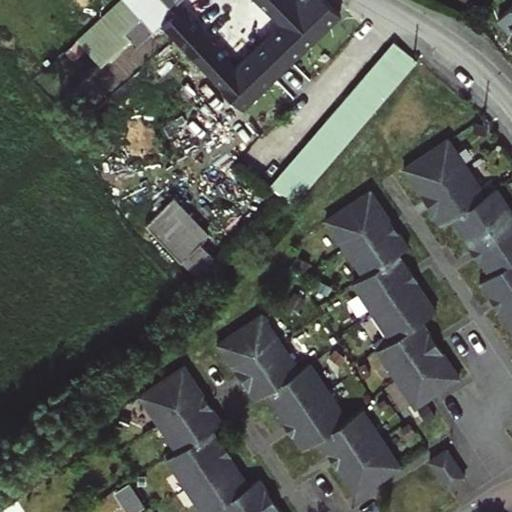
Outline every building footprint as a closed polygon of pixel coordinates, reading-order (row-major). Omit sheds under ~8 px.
[(238,67),(178,0),(121,0),(50,66),(71,90),(130,38),(124,31),(140,17),(153,30),(168,16),(181,30),(176,34),(240,106),(339,17),(324,0),(299,0),(298,1),(297,0),(262,0),(285,24),(238,67)] [(511,3),(503,13),(511,21),(511,3)] [(416,60),(394,41),(271,185),(292,203),(416,60)] [(449,137),(404,167),(424,197),(433,192),(436,197),(440,203),(432,209),(442,224),(453,217),(486,194),(449,137)] [(124,238),(159,277),(199,242),(237,209),(201,172),(163,204),(124,238)] [(511,210),(496,187),(486,194),(453,217),(472,246),(472,247),(481,241),(485,247),(488,253),(480,258),(480,259),(490,274),(511,259),(511,210)] [(326,219),(364,275),(398,253),(409,246),(398,231),(390,236),(386,231),(383,225),(391,219),(371,189),(326,219)] [(433,192),(424,197),(428,203),(436,197),(433,192)] [(436,197),(428,203),(432,209),(440,203),(436,197)] [(395,225),(391,219),(383,225),(386,231),(395,225)] [(395,225),(386,231),(390,236),(398,231),(395,225)] [(472,246),(470,247),(474,254),(476,252),(485,247),(481,241),(472,247),(472,246)] [(220,264),(199,242),(159,277),(178,298),(220,264)] [(488,253),(485,247),(476,252),(474,254),(479,260),(480,259),(480,258),(488,253)] [(398,253),(364,275),(353,282),(392,339),(422,319),(436,310),(417,281),(416,280),(408,285),(404,279),(400,274),(408,268),(408,267),(398,253)] [(511,259),(490,274),(480,281),(491,297),(499,291),(503,297),(511,290),(511,259)] [(414,273),(410,266),(408,267),(408,268),(400,274),(404,279),(408,285),(416,280),(417,281),(418,279),(414,273)] [(511,290),(503,297),(506,303),(498,308),(511,328),(511,290)] [(499,291),(491,297),(492,299),(494,302),(503,297),(499,291)] [(506,303),(503,297),(494,302),(496,305),(498,308),(506,303)] [(230,334),(218,342),(238,372),(246,367),(250,372),(254,378),(246,384),(256,399),(266,392),(300,369),(262,312),(230,334)] [(432,335),(422,319),(392,339),(378,349),(398,379),(418,366),(412,357),(428,346),(424,341),(432,335)] [(434,338),(432,335),(424,341),(428,346),(436,341),(434,338)] [(440,346),(438,344),(436,341),(428,346),(432,352),(440,346)] [(418,366),(398,379),(416,406),(460,377),(440,346),(432,352),(428,346),(412,357),(418,366)] [(300,369),(266,392),(285,421),(286,422),(294,416),(298,422),(302,427),(294,433),(294,434),(304,448),(319,438),(348,418),(310,362),(300,369)] [(185,364),(140,394),(177,450),(212,428),(222,421),(212,406),(204,411),(200,406),(196,400),(205,394),(185,364)] [(246,367),(238,372),(242,378),(250,372),(246,367)] [(250,372),(242,378),(246,384),(254,378),(250,372)] [(208,400),(205,394),(196,400),(200,406),(208,400)] [(212,406),(208,400),(200,406),(204,411),(212,406)] [(348,418),(319,438),(329,453),(337,448),(341,454),(345,459),(337,465),(357,495),(401,466),(363,408),(348,418)] [(298,422),(294,416),(286,422),(285,421),(283,422),(288,429),(298,422)] [(302,427),(298,422),(288,429),(292,435),(294,434),(294,433),(302,427)] [(177,450),(167,457),(203,511),(208,511),(216,508),(249,484),(230,456),(230,455),(221,460),(217,454),(214,449),(222,443),(221,442),(212,428),(177,450)] [(223,441),(221,442),(222,443),(214,449),(217,454),(228,448),(224,442),(223,441)] [(231,453),(228,448),(217,454),(221,460),(230,455),(230,456),(232,454),(231,453)] [(337,448),(329,453),(333,459),(341,454),(337,448)] [(448,448),(430,459),(447,487),(465,476),(448,448)] [(341,454),(333,459),(337,465),(345,459),(341,454)] [(249,484),(216,508),(218,511),(282,511),(277,504),(269,510),(265,504),(261,498),(270,493),(260,477),(249,484)] [(134,480),(120,487),(132,511),(147,503),(134,480)] [(273,498),(270,493),(261,498),(265,504),(273,498)] [(277,504),(273,498),(265,504),(269,510),(277,504)]
